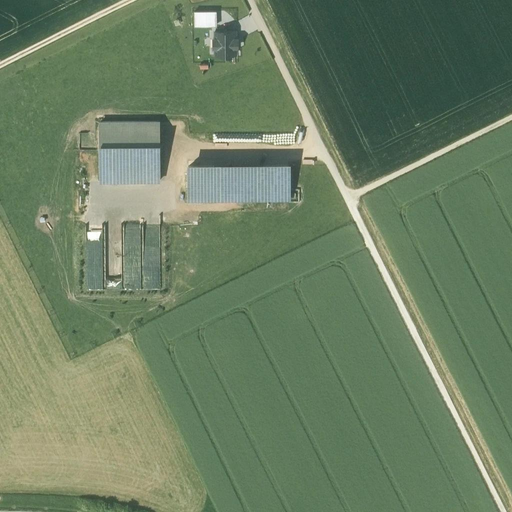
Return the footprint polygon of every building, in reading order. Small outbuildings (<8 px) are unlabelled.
[(216,26),(216,11),(194,12),(194,27),(216,26)] [(235,54),(235,31),(214,31),(215,55),(235,54)] [(158,122),(100,123),(100,182),(158,182),(158,122)] [(289,200),(288,165),(188,166),(189,201),(289,200)] [(101,224),(100,216),(87,217),(88,225),(101,224)]
